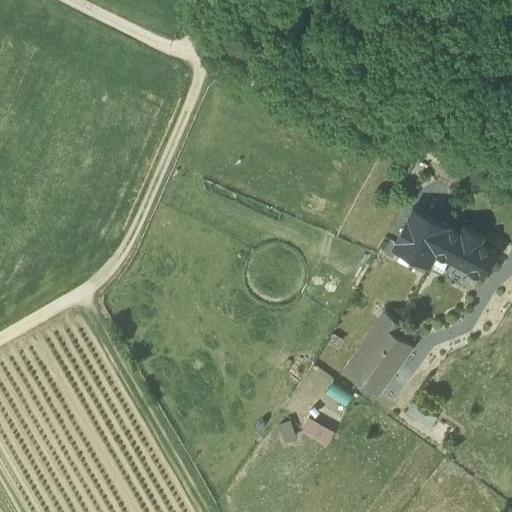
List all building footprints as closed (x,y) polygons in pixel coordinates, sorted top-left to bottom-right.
[(413,207),(394,244),(429,262),(435,250),(450,257),(482,273),(494,248),(479,240),(482,233),(464,224),(461,230),(413,207)] [(435,250),(429,262),(428,264),(443,272),(450,257),(435,250)] [(344,368),(376,393),(413,346),(398,334),(404,326),(387,313),(344,368)] [(438,416),(413,400),(405,412),(430,428),(438,416)] [(297,437),(290,418),(278,423),(285,442),(297,437)]
